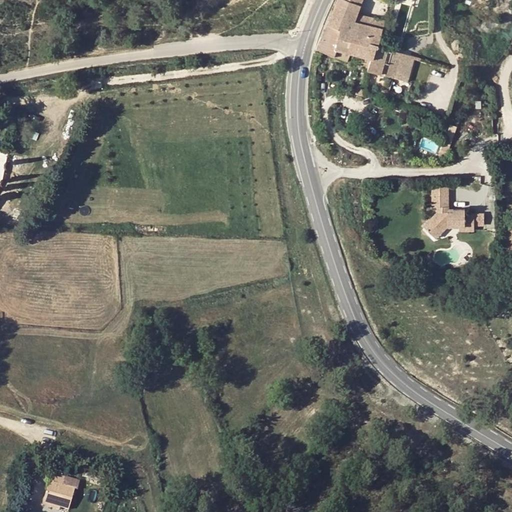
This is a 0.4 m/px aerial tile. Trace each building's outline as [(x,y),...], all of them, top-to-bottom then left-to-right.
[(358,10),(362,0),(336,0),(336,2),(358,10)] [(336,2),(328,23),(341,28),(341,29),(350,31),(357,12),(358,10),(336,2)] [(357,12),(350,31),(370,36),(365,55),(372,57),(369,67),(389,74),(392,62),(404,66),(400,78),(414,82),(422,59),(396,51),(378,46),(385,20),(357,12)] [(365,55),(370,36),(350,31),(341,29),(341,28),(328,23),(317,48),(335,55),(337,48),(365,55)] [(336,86),(339,79),(331,77),(329,84),(336,86)] [(363,95),(364,91),(366,86),(363,85),(353,83),(352,91),(363,95)] [(451,148),(456,125),(450,124),(445,146),(451,148)] [(422,139),(421,147),(437,150),(439,142),(422,139)] [(437,210),(422,227),(429,234),(436,228),(441,232),(446,227),(458,227),(473,226),(473,214),(465,214),(464,208),(453,209),(454,211),(448,211),(448,209),(447,185),(432,186),(432,206),(437,206),(437,210)] [(436,228),(429,234),(434,238),(441,232),(436,228)] [(60,505),(59,507),(68,510),(73,488),(62,485),(64,477),(51,474),(44,500),(60,505)] [(73,488),(77,489),(78,481),(75,480),(64,477),(62,485),(73,488)] [(60,505),(44,500),(42,505),(59,509),(59,507),(60,505)]
